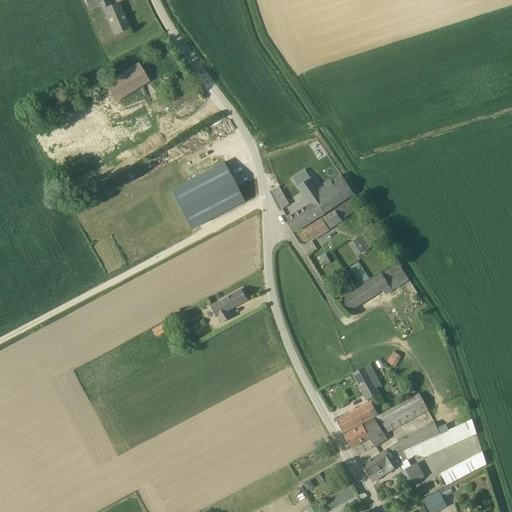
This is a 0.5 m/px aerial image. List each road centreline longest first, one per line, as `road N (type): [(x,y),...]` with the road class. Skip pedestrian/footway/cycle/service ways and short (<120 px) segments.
road 1 (unclassified): [(376,511),(276,311),(261,173),(249,141),(155,0)]
road 2 (track): [(0,341),(264,199)]
